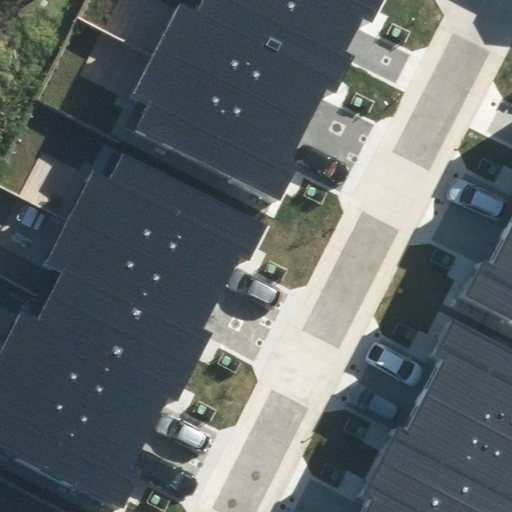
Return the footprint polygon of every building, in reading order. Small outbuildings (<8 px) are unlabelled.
[(268,200),(374,0),(181,0),(131,94),(141,99),(127,126),(268,200)] [(0,406),(7,410),(0,423),(0,442),(119,502),(260,225),(123,157),(116,171),(96,161),(0,350),(0,406)] [(511,220),(472,295),(511,316),(511,220)] [(511,511),(511,349),(453,321),(356,511),(511,511)] [(220,342),(197,378),(237,403),(260,367),(220,342)]
